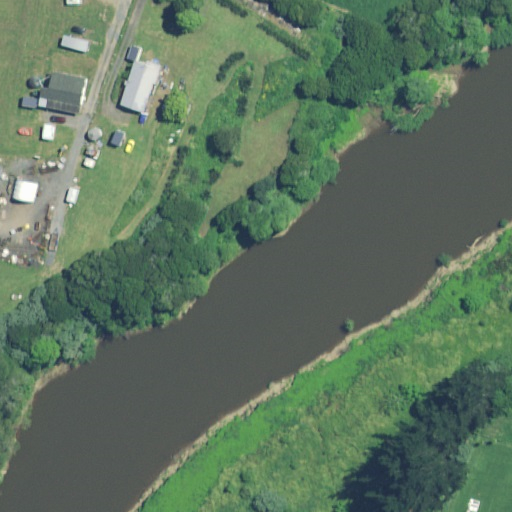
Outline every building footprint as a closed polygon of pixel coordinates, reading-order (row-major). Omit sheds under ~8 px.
[(164,67),(141,59),(139,64),(130,61),(122,83),(131,86),(125,105),(149,113),(164,67)] [(180,70),(172,68),(167,86),(175,89),(180,70)] [(91,78),(56,72),(53,91),(45,90),(42,107),(85,114),(91,78)] [(39,75),(37,75),(36,75),(34,75),(33,75),(32,76),(31,77),(30,78),(29,79),(28,81),(28,82),(28,84),(28,85),(29,86),(30,88),(30,89),(32,90),(33,91),(34,91),(36,91),(37,91),(39,91),(40,91),(41,90),(42,89),(43,88),(44,87),(44,85),(45,84),(45,82),(44,81),(44,79),(43,78),(42,77),(41,76),(40,75),(39,75)] [(32,124),(16,122),(15,133),(30,135),(32,124)] [(101,126),(100,126),(99,126),(98,126),(96,126),(95,127),(93,127),(92,128),(91,130),(90,131),(90,133),(90,134),(90,136),(90,137),(91,139),(91,140),(92,142),(94,143),(95,143),(97,144),(98,144),(100,144),(101,144),(103,143),(104,142),(105,141),(106,140),(107,139),(108,137),(108,136),(108,134),(108,132),(107,131),(106,130),(105,128),(104,127),(103,127),(101,126)]
